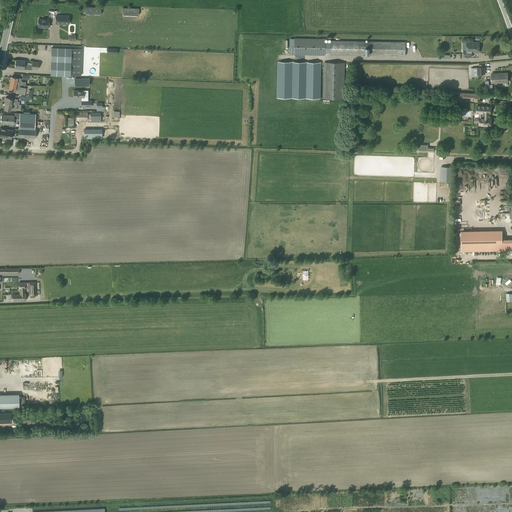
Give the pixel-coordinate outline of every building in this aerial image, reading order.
[(56,16),(55,24),(69,25),(69,16),(56,16)] [(38,19),(38,27),(44,27),(44,28),(48,28),(49,19),(43,19),(42,19),(38,19)] [(294,39),(294,56),(325,56),(325,40),(294,39)] [(330,41),(330,55),(405,56),(405,42),(330,41)] [(463,50),(463,57),(471,57),(471,51),(474,51),(474,53),(478,53),(479,43),(466,42),(466,50),(463,50)] [(50,48),(49,76),(80,77),(81,49),(50,48)] [(16,59),(15,68),(24,69),(32,70),(32,69),(38,70),(39,63),(32,62),(32,66),(27,66),(28,61),(16,59)] [(320,63),(278,62),(277,98),(320,99),(320,63)] [(323,63),(323,99),(344,100),(344,64),(323,63)] [(477,68),(471,68),(472,77),(477,77),(477,75),(484,74),(484,67),(477,68)] [(507,73),(491,74),(491,83),(499,83),(499,82),(507,82),(507,83),(508,83),(507,73)] [(17,81),(18,79),(11,77),(10,83),(16,85),(20,86),(21,86),(22,82),(19,81),(18,81),(17,81)] [(16,85),(10,83),(8,89),(19,91),(18,94),(25,96),(26,89),(20,87),(20,86),(16,85)] [(13,102),(12,102),(13,99),(6,97),(5,103),(12,104),(15,105),(19,106),(19,102),(14,101),(13,102)] [(477,106),(476,113),(481,113),(481,118),(479,118),(479,125),(480,125),(480,126),(482,126),(483,125),(491,126),(491,118),(489,118),(489,114),(490,114),(491,107),(477,106)] [(460,107),(459,116),(469,116),(469,109),(466,109),(466,107),(460,107)] [(14,113),(14,120),(19,120),(18,128),(35,129),(35,114),(14,113)] [(87,113),(77,113),(77,121),(81,121),(81,120),(87,120),(87,113)] [(1,115),(1,124),(13,125),(14,116),(1,115)] [(60,139),(62,118),(55,117),(53,138),(60,139)] [(0,128),(0,137),(11,139),(12,130),(0,128)] [(102,138),(102,128),(84,129),(84,138),(102,138)] [(15,132),(15,137),(36,138),(36,129),(19,129),(19,133),(15,132)] [(417,144),(417,152),(434,152),(434,148),(427,148),(427,144),(417,144)] [(441,166),(440,182),(452,182),(452,166),(441,166)] [(501,230),(460,231),(461,251),(511,250),(511,240),(501,240),(501,230)] [(34,283),(24,284),(24,289),(28,289),(29,297),(35,296),(34,283)] [(21,295),(11,296),(11,302),(25,301),(25,295),(24,295),(24,290),(24,289),(24,284),(18,284),(18,290),(20,290),(21,295)] [(18,394),(0,394),(0,406),(18,406),(18,394)] [(8,411),(0,411),(0,419),(8,419),(8,411)]
